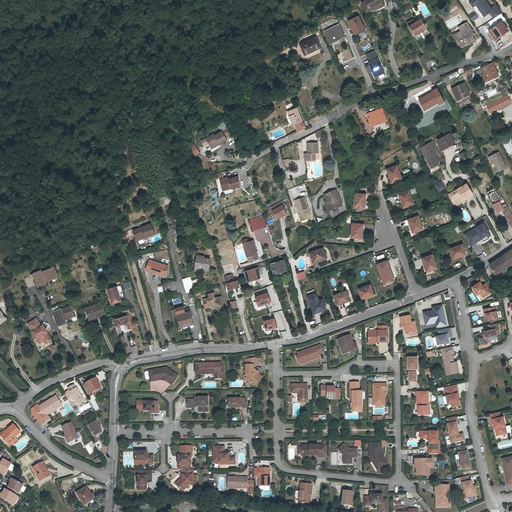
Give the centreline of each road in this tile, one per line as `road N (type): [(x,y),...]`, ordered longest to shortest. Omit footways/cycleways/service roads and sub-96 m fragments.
road 1 (residential): [(511,46),(373,94),(245,159)]
road 2 (residential): [(276,373),(277,456),(287,470),(395,482),(398,429)]
road 3 (residential): [(398,429),(396,362),(276,373)]
road 4 (residential): [(476,361),(469,405),(488,500),(511,498)]
road 5 (residential): [(123,367),(275,344)]
road 6 (residential): [(275,344),(414,296)]
road 7 (residential): [(18,411),(43,384),(102,364),(123,367)]
